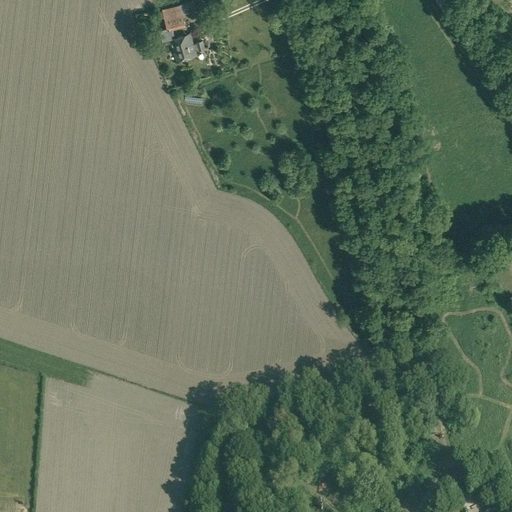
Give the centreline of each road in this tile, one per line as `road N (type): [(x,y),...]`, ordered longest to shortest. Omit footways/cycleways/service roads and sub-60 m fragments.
road 1 (track): [(337,0),(441,385),(441,440),(487,475)]
road 2 (unclassified): [(511,105),(440,0)]
